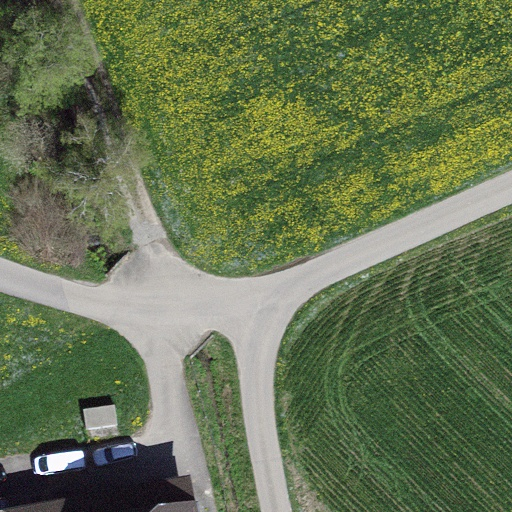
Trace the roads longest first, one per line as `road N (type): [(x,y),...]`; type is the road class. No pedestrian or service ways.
road 1 (track): [(46,0),(146,244),(158,319)]
road 2 (unclassified): [(511,188),(251,307)]
road 3 (unclassified): [(251,307),(194,322),(158,319),(0,283)]
road 4 (unclassified): [(273,511),(251,307)]
